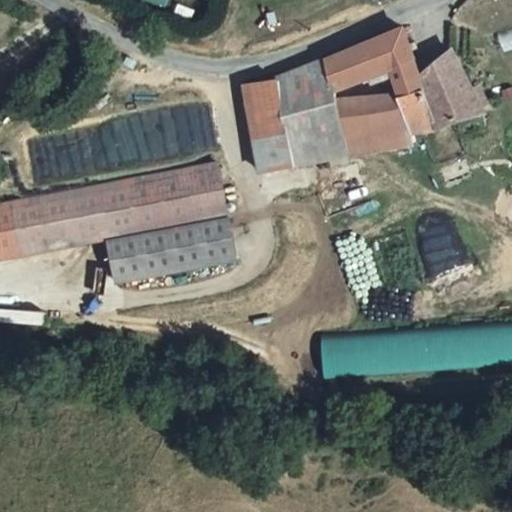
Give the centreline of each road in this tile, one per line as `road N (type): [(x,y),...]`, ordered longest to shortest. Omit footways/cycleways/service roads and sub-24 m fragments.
road 1 (track): [(221,72),(261,247),(243,275),(212,288),(130,299),(0,286)]
road 2 (unclassified): [(421,0),(292,55),(221,72),(167,57),(46,0)]
